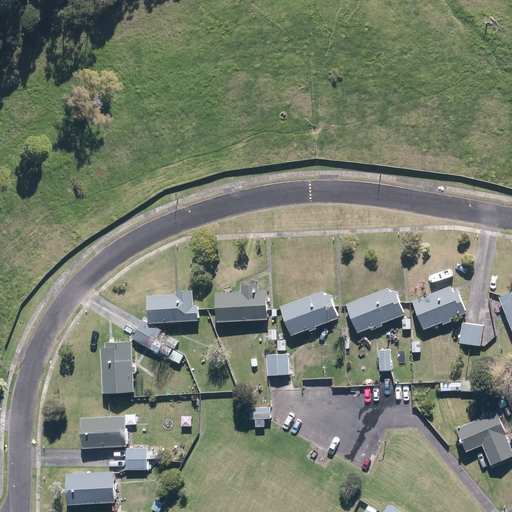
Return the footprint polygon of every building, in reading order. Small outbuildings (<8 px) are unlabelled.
[(261,288),(261,282),(243,282),(243,288),(219,289),(220,319),(270,317),(269,287),(261,288)] [(452,316),(468,310),(459,289),(456,290),(453,284),(415,299),(426,327),(444,320),(445,322),(453,319),(452,316)] [(384,321),(407,312),(397,288),(393,289),(391,285),(348,302),(360,330),(378,323),(379,326),(385,323),(384,321)] [(196,302),(195,287),(178,288),(178,291),(150,293),(152,321),(201,318),(200,302),(196,302)] [(318,324),(341,316),(332,291),(327,293),(326,288),(283,303),(293,333),(311,326),(312,329),(318,327),(318,324)] [(511,289),(501,294),(511,322),(511,289)] [(145,317),(139,327),(158,337),(163,328),(145,317)] [(412,317),(404,317),(404,327),(413,327),(412,317)] [(472,342),(475,322),(464,321),(461,341),(472,342)] [(475,322),(472,342),(482,344),(485,324),(475,322)] [(158,337),(139,327),(134,337),(152,347),(158,337)] [(279,328),(270,328),(270,338),(279,338),(279,328)] [(180,340),(171,336),(167,343),(176,347),(180,340)] [(288,349),(287,338),(279,338),(279,349),(288,349)] [(135,365),(133,339),(108,340),(108,345),(103,345),(106,391),(136,389),(135,371),(138,370),(137,365),(135,365)] [(169,354),(173,347),(165,342),(161,350),(169,354)] [(392,348),(381,349),(382,369),(393,369),(392,348)] [(289,351),(279,352),(281,373),(291,372),(289,351)] [(281,373),(279,352),(268,353),(269,374),(281,373)] [(463,389),(463,380),(452,381),(453,389),(463,389)] [(164,402),(165,414),(183,414),(183,408),(191,408),(190,395),(182,395),(182,401),(164,402)] [(272,406),(251,406),(251,418),(272,417),(272,406)] [(511,454),(511,443),(507,433),(508,433),(499,409),(458,426),(468,449),(484,443),(493,463),(511,454)] [(85,445),(129,444),(127,413),(84,415),(85,445)] [(128,446),(128,457),(148,457),(148,446),(128,446)] [(162,449),(152,449),(152,457),(162,457),(162,449)] [(148,465),(148,458),(148,457),(128,457),(128,468),(148,468),(148,465)] [(118,500),(116,469),(70,471),(71,502),(118,500)]
